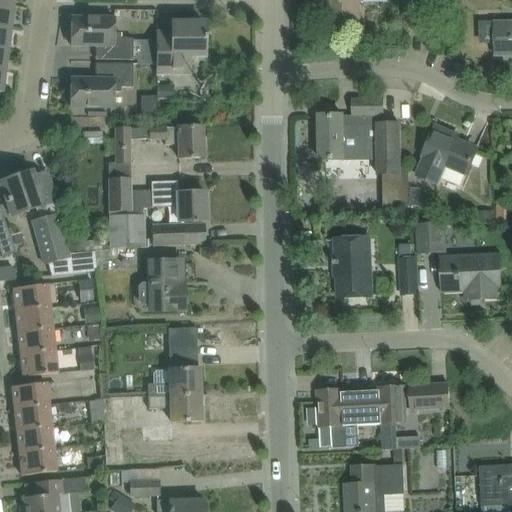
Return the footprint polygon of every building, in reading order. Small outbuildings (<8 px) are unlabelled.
[(328,0),(329,29),(339,29),(339,31),(342,31),(342,29),(359,29),(358,0),(328,0)] [(406,0),(408,29),(428,28),(427,0),(406,0)] [(0,27),(12,29),(14,8),(0,5),(0,27)] [(133,59),(133,39),(121,39),(121,35),(114,35),(114,19),(71,18),(71,47),(95,47),(95,61),(133,61),(133,59)] [(496,23),(481,23),(481,43),(496,43),(496,57),(511,56),(511,21),(496,22),(496,23)] [(172,34),(157,34),(157,46),(157,65),(157,75),(189,75),(189,58),(204,58),(204,41),(206,41),(206,37),(204,37),(204,24),(172,24),(172,34)] [(0,49),(9,50),(12,29),(0,27),(0,49)] [(157,46),(141,46),(140,65),(157,65),(157,46)] [(0,70),(6,72),(9,50),(0,49),(0,70)] [(120,88),(132,88),(133,65),(115,65),(95,65),(95,80),(71,79),(70,108),(113,109),(113,93),(120,93),(120,88)] [(152,95),(152,114),(171,114),(170,94),(152,95)] [(378,144),(378,175),(384,175),(384,208),(401,208),(401,175),(401,145),(401,125),(384,125),(383,100),(353,101),(353,116),(320,117),(320,161),(345,161),(344,152),(365,152),(369,147),(370,144),(378,144)] [(203,128),(183,128),(114,131),(116,165),(130,164),(130,142),(164,141),(164,146),(177,146),(177,160),(204,159),(203,128)] [(446,167),(467,176),(477,152),(451,141),(454,135),(437,128),(425,156),(427,156),(418,177),(438,185),(446,167)] [(0,183),(7,202),(12,217),(38,208),(43,220),(38,221),(34,228),(44,265),(49,264),(52,277),(69,275),(69,274),(97,272),(96,269),(98,269),(97,253),(94,253),(94,254),(70,255),(70,258),(69,259),(55,217),(56,202),(53,192),(46,173),(34,178),(32,172),(0,183)] [(130,182),(109,182),(110,211),(131,211),(131,192),(130,182)] [(158,184),(150,184),(151,192),(151,208),(178,207),(178,222),(201,222),(206,222),(205,193),(178,194),(178,183),(158,184)] [(0,246),(3,257),(15,252),(4,220),(0,208),(0,246)] [(131,217),(110,217),(110,249),(144,248),(144,217),(131,217)] [(178,226),(154,226),(155,247),(184,246),(203,245),(202,225),(201,225),(201,222),(178,222),(178,226)] [(446,224),(418,226),(419,252),(447,251),(446,236),(465,235),(464,225),(446,226),(446,224)] [(337,266),(338,299),(372,297),(371,277),(369,239),(326,241),(326,242),(335,241),(337,262),(334,262),(334,266),(337,266)] [(466,292),(467,301),(501,299),(500,290),(501,290),(500,254),(442,256),(443,293),(466,292)] [(401,260),(401,276),(402,296),(418,295),(417,259),(401,260)] [(151,284),(143,284),(138,289),(138,304),(142,307),(152,307),(152,311),(181,310),(181,289),(176,289),(175,264),(150,265),(151,284)] [(12,268),(1,269),(3,282),(17,281),(12,268)] [(49,286),(33,288),(13,290),(15,312),(51,308),(49,286)] [(51,308),(15,312),(18,334),(54,330),(51,308)] [(18,334),(20,356),(56,352),(54,330),(18,334)] [(154,385),(148,385),(148,398),(200,397),(199,369),(198,369),(197,347),(170,348),(171,370),(169,370),(169,371),(155,372),(153,375),(154,385)] [(56,352),(20,356),(23,378),(59,374),(56,352)] [(47,384),(12,388),(14,410),(49,406),(47,384)] [(449,385),(433,386),(411,387),(412,411),(450,409),(449,385)] [(406,407),(405,387),(379,389),(379,393),(381,393),(382,421),(381,421),(381,425),(383,452),(398,451),(396,424),(407,424),(406,407)] [(346,449),(346,448),(345,423),(344,423),(342,395),(344,395),(343,391),(317,392),(319,429),(331,428),(332,441),(329,441),(330,450),(346,449)] [(345,423),(346,448),(360,447),(358,426),(381,425),(381,421),(382,421),(381,393),(379,393),(344,395),(342,395),(344,423),(345,423)] [(200,397),(148,398),(149,411),(171,410),(171,423),(181,423),(201,423),(200,397)] [(14,410),(17,433),(52,429),(49,406),(14,410)] [(127,420),(115,421),(116,444),(128,444),(127,420)] [(172,441),(172,428),(143,429),(143,442),(172,441)] [(52,429),(17,433),(19,455),(54,451),(52,429)] [(319,440),(309,440),(309,449),(319,449),(319,440)] [(132,467),(148,467),(148,446),(132,446),(132,467)] [(445,463),(455,466),(460,450),(449,447),(445,463)] [(21,477),(56,473),(54,451),(19,455),(21,477)] [(403,451),(394,451),(395,465),(404,465),(403,451)] [(352,485),(345,486),(346,511),(386,511),(386,496),(406,495),(404,466),(376,467),(376,465),(351,467),(352,485)] [(502,467),(481,468),(482,510),(511,508),(511,472),(507,472),(507,471),(502,471),(502,467)] [(49,496),(24,499),(25,511),(69,511),(68,495),(86,493),(85,478),(48,482),(49,496)] [(160,496),(160,482),(131,483),(131,497),(160,496)] [(204,511),(204,501),(158,503),(158,511),(204,511)]
